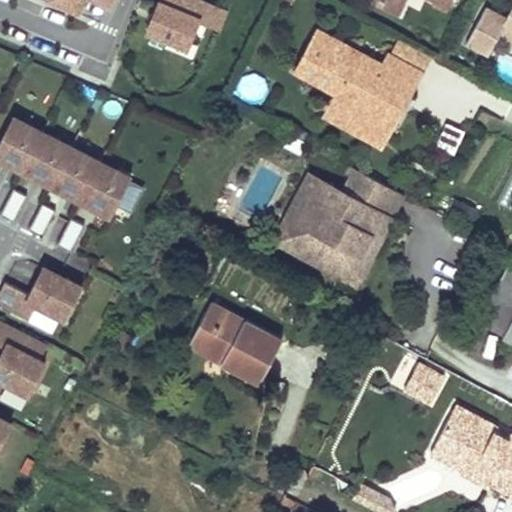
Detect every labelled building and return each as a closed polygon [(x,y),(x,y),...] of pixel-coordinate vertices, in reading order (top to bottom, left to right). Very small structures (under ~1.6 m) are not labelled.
[(46,0),(47,0),(82,15),(87,0),(91,0),(112,8),(114,0),(46,0)] [(163,0),(150,32),(195,50),(207,19),(224,27),(230,8),(211,0),(163,0)] [(493,31),(511,41),(511,0),(508,0),(499,18),(479,7),(460,41),(481,53),(493,31)] [(307,27),(286,68),(323,87),(317,99),(366,126),(387,86),(399,92),(411,69),(374,50),(369,60),(307,27)] [(511,57),(502,53),(493,73),(511,81),(511,57)] [(260,99),(267,77),(245,71),(238,93),(260,99)] [(371,145),(399,92),(387,86),(366,126),(317,99),(310,113),(371,145)] [(41,133),(11,118),(0,140),(0,158),(22,170),(41,133)] [(51,185),(69,148),(41,133),(22,170),(51,185)] [(79,199),(98,163),(69,148),(51,185),(79,199)] [(511,162),(510,162),(491,197),(509,207),(511,201),(511,162)] [(130,179),(98,163),(79,199),(111,215),(116,204),(132,212),(145,188),(129,180),(130,179)] [(358,170),(351,166),(346,175),(353,178),(358,170)] [(345,193),(311,175),(288,218),(324,237),(327,246),(317,265),(341,277),(354,254),(361,257),(372,236),(367,232),(372,222),(381,220),(383,215),(392,219),(405,195),(358,170),(353,178),(345,193)] [(12,187),(0,211),(0,214),(12,221),(26,194),(12,187)] [(41,236),(55,209),(41,202),(27,229),(41,236)] [(381,220),(372,222),(367,232),(372,236),(361,257),(354,254),(341,277),(357,286),(392,219),(383,215),(381,220)] [(70,251),(83,224),(70,217),(56,244),(70,251)] [(324,237),(288,218),(299,255),(317,265),(327,246),(324,237)] [(3,281),(0,287),(0,301),(29,316),(35,304),(64,318),(80,287),(42,267),(28,294),(3,281)] [(511,278),(506,276),(481,321),(511,337),(511,278)] [(210,300),(193,332),(225,350),(220,360),(257,379),(281,338),(210,300)] [(0,379),(30,394),(52,350),(0,323),(0,345),(3,347),(0,353),(0,379)] [(193,332),(188,342),(220,360),(225,350),(193,332)] [(405,374),(420,382),(428,386),(436,373),(412,360),(405,374)] [(399,385),(414,393),(420,382),(405,374),(399,385)] [(420,382),(414,393),(422,397),(428,386),(420,382)] [(454,404),(435,443),(473,463),(468,471),(467,474),(485,483),(496,462),(510,470),(511,465),(511,433),(508,436),(496,430),(497,426),(454,404)] [(0,443),(10,424),(0,419),(0,443)] [(435,443),(431,450),(468,471),(473,463),(435,443)] [(318,511),(298,501),(295,506),(306,511),(305,511),(318,511)]
